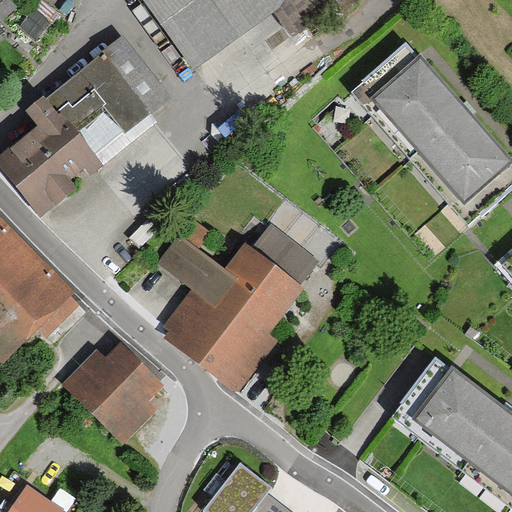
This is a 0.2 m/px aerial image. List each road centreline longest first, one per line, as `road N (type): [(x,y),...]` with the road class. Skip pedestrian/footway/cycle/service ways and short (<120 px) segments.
road 1 (residential): [(217,403),(0,195)]
road 2 (residential): [(362,511),(217,403)]
road 3 (residential): [(217,403),(173,472),(163,511)]
